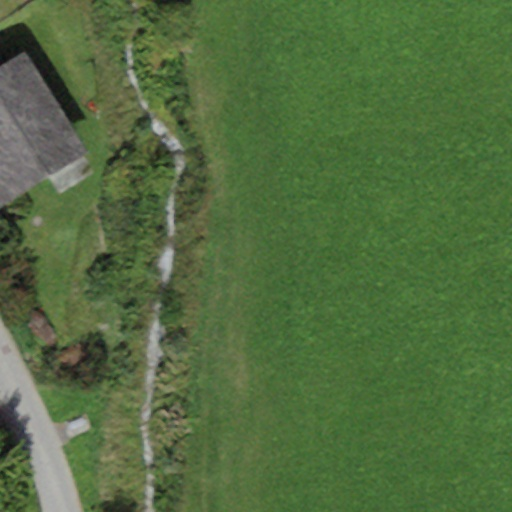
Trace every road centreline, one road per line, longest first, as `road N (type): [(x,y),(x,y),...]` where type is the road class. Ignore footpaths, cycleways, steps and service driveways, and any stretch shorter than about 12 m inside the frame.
road 1 (primary): [(0,400),(247,237),(511,93)]
road 2 (residential): [(61,511),(0,350)]
